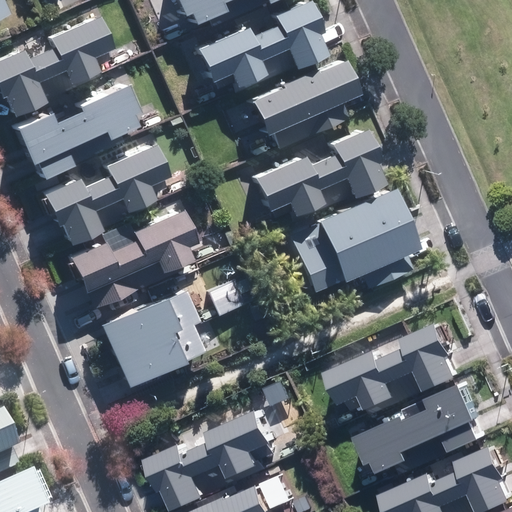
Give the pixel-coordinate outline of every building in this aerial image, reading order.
[(165,0),(177,28),(214,12),(210,4),(218,0),(252,0),(255,5),(267,0),(165,0)] [(297,2),(187,50),(201,83),(220,74),(226,88),(256,75),(250,61),(276,50),(284,70),(320,54),(297,2)] [(88,17),(0,55),(0,109),(3,117),(95,77),(87,58),(103,51),(88,17)] [(240,102),(255,136),(266,131),(273,148),(345,117),(338,100),(349,95),(334,61),(240,102)] [(3,130),(19,165),(25,162),(32,179),(63,165),(56,149),(93,133),(96,141),(128,127),(123,116),(128,114),(116,86),(66,108),(68,112),(43,123),(39,114),(3,130)] [(354,129),(242,178),(257,211),(277,203),(286,223),(378,183),(354,129)] [(145,145),(95,167),(99,177),(73,189),(69,179),(33,194),(47,227),(52,225),(61,245),(93,231),(85,211),(111,199),(117,213),(146,200),(140,186),(160,178),(145,145)] [(400,253),(409,249),(382,188),(281,232),(308,293),(356,273),(363,289),(408,269),(400,253)] [(172,209),(59,258),(83,312),(195,262),(172,209)] [(241,305),(233,287),(205,300),(212,317),(241,305)] [(174,288),(89,326),(115,386),(201,349),(174,288)] [(440,324),(328,372),(343,405),(363,397),(371,416),(463,376),(440,324)] [(488,436),(465,384),(430,399),(432,404),(359,436),(376,476),(412,461),(409,453),(447,436),(453,451),(488,436)] [(276,442),(262,410),(150,459),(164,491),(168,490),(177,511),(210,496),(201,475),(228,463),(234,478),(264,465),(257,450),(276,442)] [(0,474),(15,469),(0,431),(0,474)] [(496,447),(458,463),(461,471),(438,481),(435,473),(381,496),(388,511),(449,511),(446,505),(471,495),(478,511),(487,511),(511,501),(511,495),(505,478),(508,477),(496,447)] [(276,511),(274,508),(296,499),(285,473),(190,511),(276,511)] [(33,511),(17,476),(0,483),(0,511),(33,511)]
